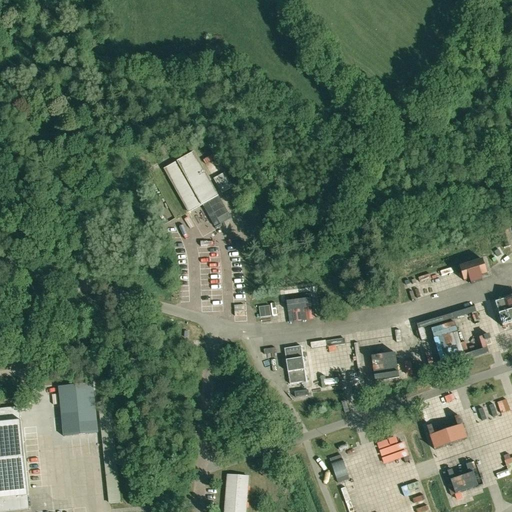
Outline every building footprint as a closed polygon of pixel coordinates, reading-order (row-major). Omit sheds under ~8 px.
[(15,10),(0,22),(0,26),(17,12),(15,10)] [(49,77),(6,111),(8,114),(51,79),(49,77)] [(194,153),(164,169),(189,212),(199,207),(200,206),(202,205),(203,204),(215,226),(220,224),(230,218),(218,196),(194,153)] [(220,175),(214,179),(222,193),(233,187),(228,180),(224,182),(220,175)] [(457,268),(461,282),(464,281),(466,287),(477,283),(476,277),(486,275),(481,260),(457,268)] [(450,268),(439,272),(440,277),(452,273),(450,268)] [(419,284),(413,286),(417,299),(423,297),(419,284)] [(304,320),(308,320),(306,309),(312,308),(310,297),(286,301),(288,312),(292,311),(294,322),(299,321),(297,311),(302,310),(304,320)] [(511,297),(495,303),(503,327),(511,324),(511,297)] [(476,307),(413,326),(415,332),(419,344),(424,343),(420,331),(473,315),(476,324),(481,322),(476,307)] [(453,323),(425,332),(433,360),(451,354),(461,351),(457,339),(453,323)] [(427,353),(423,354),(427,368),(489,349),(488,343),(484,331),(479,333),(483,344),(471,348),(466,350),(461,351),(456,353),(451,354),(433,360),(430,361),(427,353)] [(462,338),(457,339),(461,351),(466,350),(464,345),(462,338)] [(343,339),(325,343),(326,349),(344,346),(343,339)] [(3,353),(7,355),(5,357),(6,358),(17,363),(24,349),(24,348),(10,341),(3,353)] [(301,346),(284,349),(290,385),(307,382),(301,346)] [(373,383),(396,379),(392,354),(369,358),(373,383)] [(93,383),(59,387),(64,437),(98,433),(93,383)] [(503,398),(498,400),(501,411),(507,409),(503,398)] [(493,402),(488,403),(491,414),(497,413),(493,402)] [(26,464),(21,421),(19,421),(19,419),(18,408),(0,409),(0,511),(29,510),(27,496),(29,496),(29,491),(28,488),(26,464)] [(111,411),(100,413),(110,506),(121,504),(111,411)] [(431,426),(425,428),(433,452),(468,440),(459,416),(451,419),(454,429),(434,435),(431,426)] [(395,437),(376,444),(378,450),(397,442),(395,437)] [(398,445),(378,452),(380,458),(396,453),(397,456),(402,455),(398,445)] [(336,448),(327,451),(329,457),(338,453),(336,448)] [(451,469),(442,472),(451,497),(482,486),(474,461),(462,465),(466,474),(455,478),(451,469)] [(49,462),(26,464),(28,488),(51,486),(49,462)] [(341,465),(336,467),(340,477),(345,475),(341,465)] [(506,468),(494,471),(496,478),(508,474),(506,468)] [(224,511),(245,511),(248,477),(227,476),(224,511)] [(346,488),(339,490),(345,506),(351,504),(346,488)] [(428,511),(424,500),(417,503),(420,511),(428,511)] [(417,511),(414,503),(406,506),(408,511),(417,511)]
